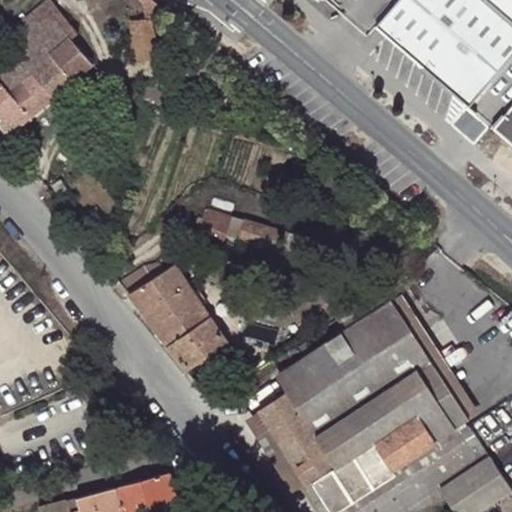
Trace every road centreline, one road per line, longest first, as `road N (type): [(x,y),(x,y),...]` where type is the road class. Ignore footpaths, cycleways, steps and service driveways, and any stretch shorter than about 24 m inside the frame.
road 1 (residential): [(265,511),(159,376),(0,197)]
road 2 (tertiary): [(232,0),(511,241)]
